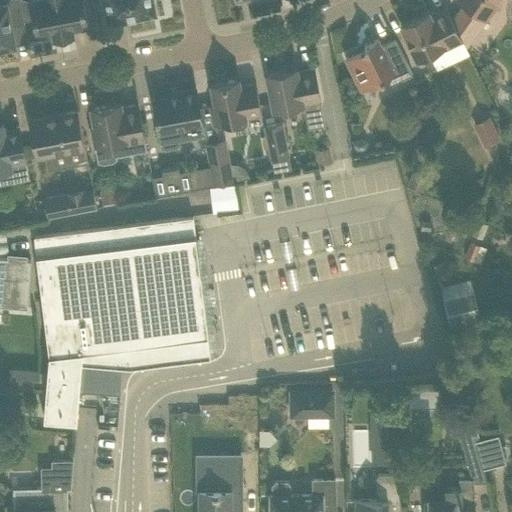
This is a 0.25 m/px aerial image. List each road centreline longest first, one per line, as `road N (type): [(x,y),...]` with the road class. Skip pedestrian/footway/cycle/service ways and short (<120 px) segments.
road 1 (residential): [(0,91),(200,52)]
road 2 (residential): [(200,52),(317,27),(387,0)]
